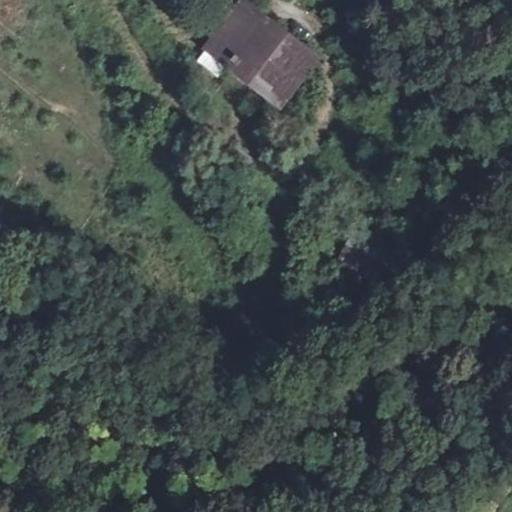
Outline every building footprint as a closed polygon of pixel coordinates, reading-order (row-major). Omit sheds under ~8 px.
[(335,0),(307,0),(326,14),(335,0)] [(264,27),(267,22),(242,3),(239,7),(264,27)] [(264,27),(239,7),(188,71),(216,93),(233,71),(236,67),(231,63),(237,55),(254,69),(249,76),(250,77),(264,87),(258,95),(276,108),(316,58),(268,21),(267,22),(264,27)] [(247,81),(250,77),(249,76),(254,69),(237,55),(231,63),(236,67),(233,71),(247,81)] [(467,208),(429,181),(410,210),(448,237),(467,208)] [(414,256),(358,225),(343,253),(398,283),(414,256)] [(389,298),(398,283),(343,253),(335,267),(389,298)] [(343,326),(334,300),(322,305),(331,330),(343,326)]
